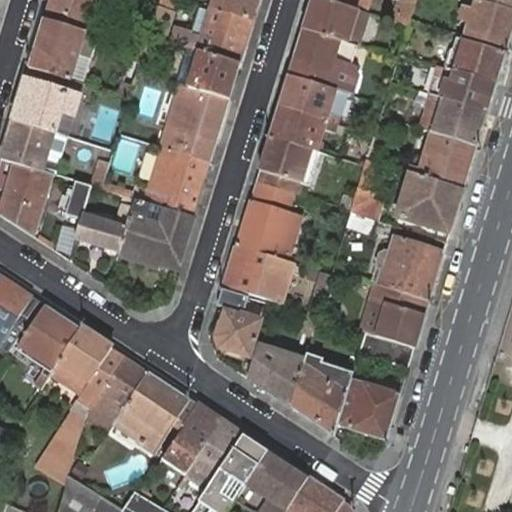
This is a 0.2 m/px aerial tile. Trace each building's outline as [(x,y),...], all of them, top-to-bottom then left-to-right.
[(103,0),(50,0),(45,21),(87,34),(93,36),(99,17),(103,0)] [(160,0),(158,9),(150,33),(149,37),(158,40),(163,41),(171,13),(175,0),(160,0)] [(215,0),(213,9),(254,22),(260,0),(215,0)] [(346,8),(319,0),(312,0),(303,30),(340,41),(348,44),(356,46),(366,13),(358,11),(346,8)] [(348,0),(319,0),(346,8),(348,0)] [(371,0),(348,0),(346,8),(358,11),(366,13),(367,14),(371,0)] [(511,0),(472,0),(477,2),(511,12),(511,0)] [(415,6),(405,3),(402,1),(395,23),(409,27),(409,26),(411,21),(415,6)] [(470,25),(465,38),(507,51),(511,34),(511,12),(477,2),(473,14),(465,10),(461,22),(470,25)] [(200,52),(241,65),(254,22),(213,9),(211,14),(199,11),(192,34),(179,30),(174,44),(189,49),(191,50),(200,52)] [(87,34),(45,21),(30,69),(72,82),(87,34)] [(339,93),(351,96),(358,76),(357,69),(354,69),(350,67),(354,52),(359,53),(360,48),(356,46),(348,44),(340,41),(303,30),(299,45),(294,61),(289,77),(335,91),(339,93)] [(93,36),(87,34),(72,82),(82,84),(97,38),(93,36)] [(149,37),(144,52),(140,64),(138,72),(147,75),(158,40),(149,37)] [(455,74),(496,86),(506,55),(464,43),(456,41),(452,54),(460,57),(455,74)] [(140,64),(144,52),(133,49),(129,61),(140,64)] [(189,88),(191,89),(230,101),(241,65),(200,52),(191,50),(189,49),(187,55),(187,56),(198,59),(189,88)] [(350,67),(354,69),(359,53),(354,52),(350,67)] [(447,71),(448,72),(455,74),(460,57),(452,54),(447,71)] [(185,61),(178,85),(182,86),(189,88),(198,59),(187,56),(185,61)] [(138,72),(140,64),(129,61),(122,83),(133,87),(138,72)] [(85,85),(72,82),(30,69),(26,82),(13,122),(56,135),(63,115),(74,119),(80,99),(85,85)] [(444,101),(487,114),(496,86),(455,74),(448,72),(447,71),(439,69),(436,79),(430,97),(431,97),(440,99),(444,101)] [(332,102),(335,91),(289,77),(284,92),(279,108),(326,123),(337,126),(340,118),(329,114),(332,102)] [(118,95),(130,99),(133,87),(122,83),(118,95)] [(165,142),(174,145),(178,130),(190,93),(191,89),(189,88),(182,86),(181,91),(170,127),(165,142)] [(164,142),(162,149),(171,152),(210,163),(230,101),(191,89),(190,93),(178,130),(174,145),(165,142),(164,142)] [(430,97),(420,93),(418,101),(429,104),(421,130),(431,133),(434,134),(477,148),(487,114),(444,101),(440,99),(431,97),(430,97)] [(335,135),(337,126),(326,123),(279,108),(274,123),(270,139),(309,151),(317,153),(320,143),(323,132),(335,135)] [(56,135),(13,122),(1,160),(17,165),(44,173),(49,157),(63,162),(70,139),(68,138),(64,137),(56,135)] [(412,167),(410,175),(411,175),(463,192),(477,148),(434,134),(431,133),(421,170),(412,167)] [(309,151),(270,139),(260,172),(256,183),(293,194),(296,195),(300,185),(307,187),(312,172),(304,169),(309,151)] [(150,206),(167,211),(168,211),(194,219),(210,163),(171,152),(162,149),(150,191),(139,187),(135,201),(136,201),(150,206)] [(318,154),(317,153),(309,151),(304,169),(312,172),(318,154)] [(377,164),(366,161),(364,168),(358,189),(369,192),(377,164)] [(101,163),(93,188),(102,191),(104,185),(109,166),(101,163)] [(33,238),(53,176),(44,173),(17,165),(7,193),(13,195),(5,220),(33,238)] [(399,218),(450,234),(463,192),(411,175),(399,218)] [(36,240),(56,176),(53,176),(33,238),(36,240)] [(84,217),(93,188),(81,184),(77,183),(67,216),(83,220),(84,217)] [(293,194),(256,183),(251,201),(236,248),(277,260),(287,263),(289,257),(279,254),(289,220),(299,224),(301,217),(291,214),(288,213),(293,194)] [(104,185),(102,191),(113,194),(115,188),(104,185)] [(296,195),(305,198),(307,187),(300,185),(296,195)] [(369,192),(358,189),(355,199),(354,202),(351,212),(350,214),(374,221),(379,223),(383,211),(365,205),(369,192)] [(13,195),(7,193),(0,215),(0,216),(5,220),(13,195)] [(340,208),(351,212),(354,202),(355,199),(343,196),(340,208)] [(136,201),(133,210),(131,219),(127,230),(120,253),(158,265),(177,271),(194,219),(168,211),(167,211),(161,228),(145,223),(150,206),(136,201)] [(117,227),(84,217),(83,220),(77,240),(97,246),(103,247),(120,253),(127,230),(131,219),(133,210),(123,207),(117,227)] [(374,221),(350,214),(347,227),(370,235),(374,221)] [(289,257),(299,224),(289,220),(279,254),(289,257)] [(379,281),(377,286),(391,291),(430,302),(444,255),(394,240),(390,254),(386,253),(380,255),(377,265),(380,271),(382,271),(380,276),(379,281)] [(277,260),(236,248),(224,288),(276,304),(281,306),(293,265),(289,264),(287,263),(277,260)] [(0,353),(7,358),(25,332),(43,304),(33,298),(0,276),(0,353)] [(376,338),(391,291),(377,286),(374,285),(360,333),(366,334),(376,338)] [(325,300),(327,292),(317,289),(315,297),(325,300)] [(245,311),(249,299),(223,291),(218,307),(238,313),(245,311)] [(391,291),(376,338),(415,350),(430,302),(391,291)] [(309,316),(319,320),(325,300),(315,297),(309,316)] [(35,385),(42,390),(61,363),(83,330),(46,307),(20,346),(35,357),(48,365),(35,385)] [(254,360),(258,347),(254,346),(261,323),(246,318),(245,320),(234,316),(234,318),(225,316),(221,330),(219,329),(217,340),(219,350),(228,353),(227,356),(240,360),(241,357),(249,359),(250,359),(254,360)] [(113,350),(83,330),(61,363),(42,390),(51,396),(60,381),(69,368),(91,383),(83,395),(72,410),(86,420),(86,418),(89,410),(124,358),(113,350)] [(376,338),(366,334),(360,355),(409,370),(415,350),(376,338)] [(305,362),(258,347),(254,360),(248,380),(291,408),(304,368),(305,362)] [(315,358),(308,356),(305,362),(304,368),(291,408),(334,437),(338,427),(347,396),(351,383),(353,377),(353,374),(322,365),(323,360),(315,358)] [(149,374),(124,358),(89,410),(113,426),(116,423),(124,411),(149,374)] [(69,368),(60,381),(83,395),(91,383),(69,368)] [(138,444),(154,454),(173,425),(183,432),(199,407),(189,400),(149,374),(124,411),(116,423),(141,440),(138,444)] [(351,431),(387,443),(400,398),(365,387),(355,384),(351,383),(347,396),(338,427),(351,431)] [(180,467),(188,472),(193,465),(221,422),(199,407),(183,432),(170,450),(185,460),(180,467)] [(86,420),(72,410),(38,464),(67,484),(68,479),(68,478),(75,457),(86,420)] [(89,410),(86,418),(109,433),(110,432),(113,426),(89,410)] [(179,485),(185,490),(192,479),(208,490),(215,480),(244,437),(221,422),(193,465),(188,472),(179,485)] [(135,493),(125,508),(130,511),(132,511),(230,511),(236,503),(269,453),(244,437),(215,480),(208,490),(199,504),(193,511),(166,511),(163,510),(139,496),(135,493)] [(287,511),(309,480),(269,453),(248,486),(271,501),(263,511),(287,511)] [(89,472),(80,465),(74,475),(82,481),(89,472)] [(68,479),(59,511),(93,511),(102,498),(68,478),(68,479)] [(343,502),(309,480),(287,511),(353,511),(352,508),(343,502)] [(0,502),(0,511),(5,511),(8,506),(0,502)]
